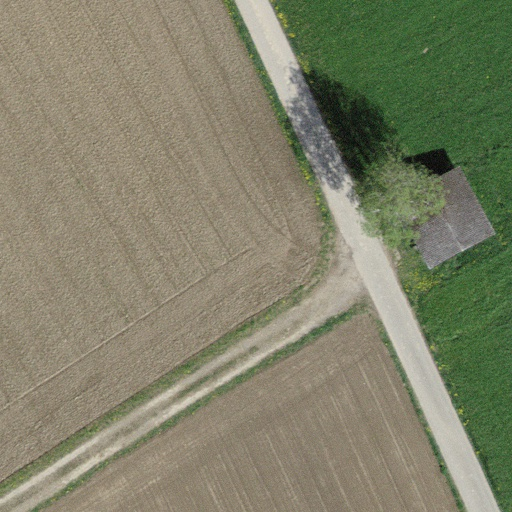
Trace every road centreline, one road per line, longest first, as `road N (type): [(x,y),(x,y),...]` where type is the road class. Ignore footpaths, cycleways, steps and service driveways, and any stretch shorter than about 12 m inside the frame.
road 1 (unclassified): [(250,0),(484,511)]
road 2 (track): [(3,511),(370,261)]
